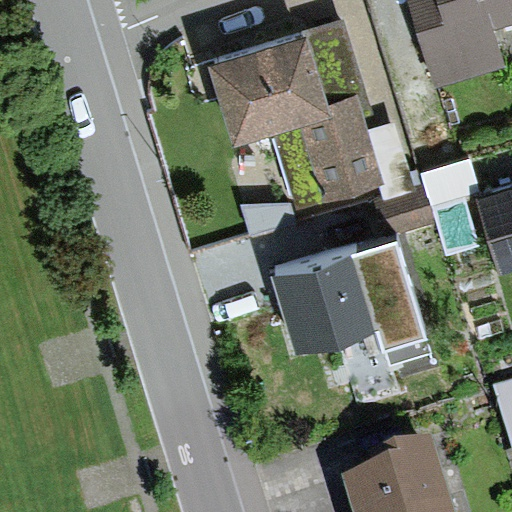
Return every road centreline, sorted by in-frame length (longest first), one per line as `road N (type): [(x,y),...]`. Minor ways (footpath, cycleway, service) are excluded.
road 1 (tertiary): [(76,43),(215,511)]
road 2 (residential): [(76,43),(188,0)]
